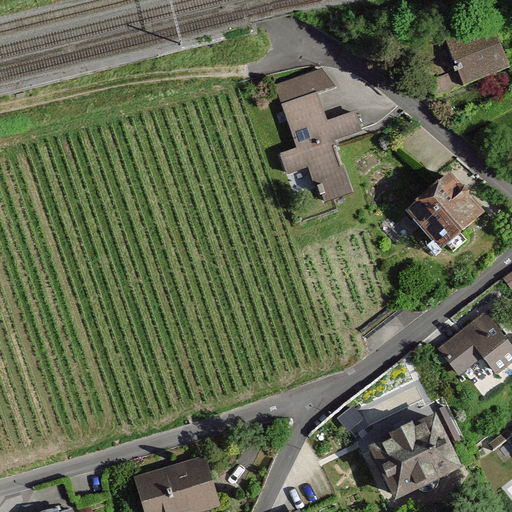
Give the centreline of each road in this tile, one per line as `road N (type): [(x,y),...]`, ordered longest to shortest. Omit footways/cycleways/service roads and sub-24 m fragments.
road 1 (residential): [(511,257),(315,396),(263,511)]
road 2 (track): [(315,396),(0,490)]
road 3 (track): [(0,110),(246,66),(297,37)]
road 4 (residential): [(511,189),(357,63),(297,37)]
